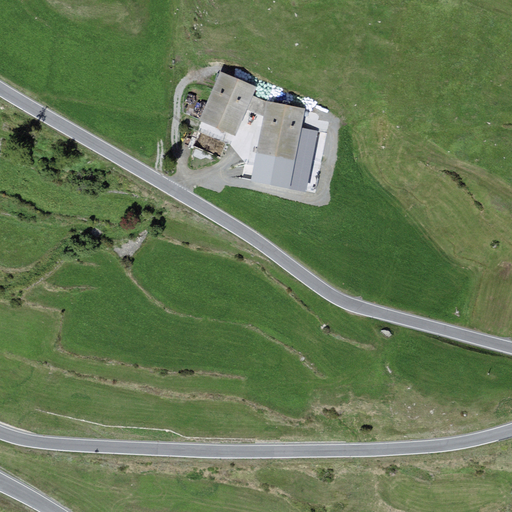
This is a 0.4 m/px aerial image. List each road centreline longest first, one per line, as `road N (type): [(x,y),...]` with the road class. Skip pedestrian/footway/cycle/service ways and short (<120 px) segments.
road 1 (tertiary): [(511,347),(332,295),(256,236),(0,88)]
road 2 (tertiary): [(0,431),(37,441),(225,451),(438,447),(511,432)]
